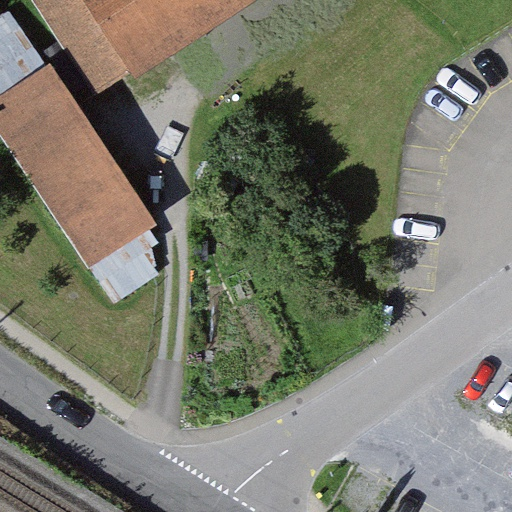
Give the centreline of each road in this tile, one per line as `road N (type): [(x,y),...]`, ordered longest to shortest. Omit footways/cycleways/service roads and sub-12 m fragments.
road 1 (unclassified): [(221,511),(261,469),(511,292)]
road 2 (tertiary): [(0,372),(210,511)]
